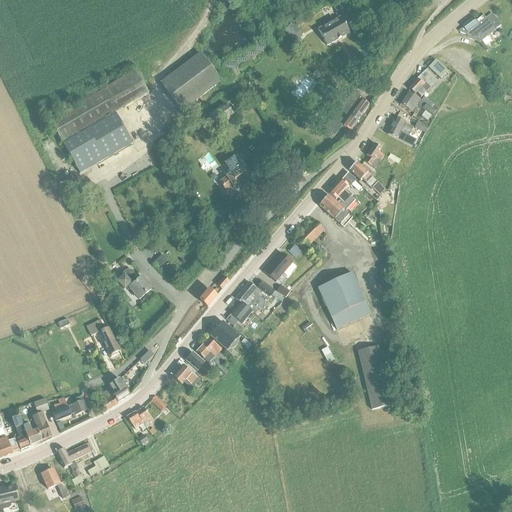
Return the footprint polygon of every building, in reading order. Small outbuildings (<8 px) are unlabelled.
[(497,28),(501,26),(494,11),(489,13),(497,28)] [(473,18),(458,30),(460,33),(465,29),(468,33),(468,34),(466,35),(469,39),(480,43),(497,31),(488,18),(487,19),(484,16),(476,22),(473,18)] [(318,30),(327,46),(349,34),(341,18),(318,30)] [(182,113),(221,83),(203,59),(163,88),(182,113)] [(428,68),(440,80),(447,73),(435,61),(428,68)] [(416,94),(420,98),(437,81),(426,70),(407,89),(414,95),(416,94)] [(49,121),(62,145),(80,174),(132,144),(115,114),(148,94),(135,71),(49,121)] [(417,105),(432,116),(436,112),(408,92),(399,104),(412,113),(414,114),(417,110),(415,109),(417,105)] [(336,116),(324,132),(332,138),(342,126),(343,126),(342,127),(349,132),(353,127),(354,128),(357,124),(356,123),(357,122),(356,122),(360,117),(361,117),(369,106),(361,100),(362,100),(353,94),(341,110),(349,116),(349,117),(349,118),(345,123),(336,116)] [(225,106),(209,116),(216,128),(218,130),(234,119),(225,106)] [(387,135),(412,148),(416,140),(400,132),(404,123),(395,119),(387,135)] [(416,127),(425,133),(427,129),(418,123),(416,127)] [(379,163),(384,157),(379,153),(381,149),(374,144),(365,156),(367,157),(363,162),(374,169),(379,162),(379,163)] [(390,154),(387,159),(397,165),(400,160),(390,154)] [(249,186),(253,183),(252,183),(252,181),(253,180),(243,166),(240,168),(233,159),(227,163),(231,168),(228,170),(231,174),(220,182),(226,190),(232,186),(236,191),(245,185),(246,186),(247,185),(249,185),(249,186)] [(371,189),(379,196),(385,190),(377,183),(356,163),(348,171),(359,181),(361,179),(366,183),(365,184),(371,190),(371,189)] [(293,174),(300,180),(309,169),(302,164),(293,174)] [(358,191),(362,186),(348,173),(329,194),(335,200),(337,198),(340,200),(338,203),(346,210),(355,201),(350,197),(352,195),(345,189),(347,187),(348,188),(351,185),(358,191)] [(334,220),(340,225),(349,215),(343,210),(328,196),(319,206),(334,220)] [(214,209),(220,219),(226,216),(220,206),(214,209)] [(308,247),(323,232),(314,222),(294,241),(306,253),(310,249),(308,247)] [(264,273),(279,286),(295,266),(280,254),(264,273)] [(127,271),(125,272),(119,278),(121,279),(117,282),(124,290),(126,289),(128,291),(130,290),(139,300),(151,289),(141,278),(135,283),(132,280),(133,279),(133,278),(133,277),(134,276),(133,275),(133,274),(132,273),(132,272),(131,272),(130,271),(129,271),(128,271),(127,271)] [(198,280),(203,284),(210,275),(206,271),(198,280)] [(318,288),(336,331),(371,315),(352,273),(318,288)] [(216,285),(222,290),(229,282),(224,277),(216,285)] [(257,289),(249,283),(236,299),(252,313),(254,315),(258,310),(260,311),(260,310),(258,308),(263,303),(256,297),(258,294),(257,293),(258,291),(256,290),(257,289)] [(262,283),(258,288),(268,297),(273,292),(262,283)] [(276,292),(285,298),(289,293),(280,286),(276,292)] [(199,301),(207,308),(216,297),(208,290),(199,301)] [(230,315),(226,320),(233,326),(238,321),(242,325),(252,313),(240,302),(229,314),(230,315)] [(58,324),(60,330),(69,326),(67,320),(58,324)] [(101,332),(106,342),(103,343),(109,356),(110,356),(111,358),(116,355),(115,353),(119,352),(113,339),(108,328),(105,330),(100,321),(86,327),(91,337),(101,332)] [(211,338),(212,339),(226,351),(238,338),(222,323),(211,335),(211,336),(211,337),(211,338)] [(246,337),(242,341),(249,348),(253,343),(246,337)] [(209,339),(203,346),(214,357),(225,366),(228,362),(218,353),(221,350),(209,339)] [(202,346),(196,353),(208,364),(211,360),(218,367),(218,368),(225,375),(228,371),(224,368),(224,367),(225,366),(214,357),(203,346),(202,346)] [(323,349),(329,362),(336,359),(330,346),(323,349)] [(358,352),(372,410),(391,406),(377,347),(358,352)] [(152,349),(141,357),(145,363),(156,355),(152,349)] [(192,354),(185,362),(197,372),(199,370),(203,373),(208,367),(192,354)] [(184,382),(190,386),(197,378),(182,366),(172,378),(181,386),(184,382)] [(119,379),(109,385),(114,394),(113,395),(117,403),(129,396),(119,379)] [(114,394),(109,385),(107,383),(101,386),(105,393),(104,393),(108,399),(97,406),(102,414),(118,404),(117,403),(113,395),(114,394)] [(88,393),(91,398),(102,393),(99,387),(88,393)] [(151,401),(161,412),(166,407),(155,396),(151,401)] [(75,415),(87,411),(83,401),(82,401),(76,404),(67,407),(64,399),(58,401),(59,405),(53,407),(56,413),(52,414),(55,422),(70,416),(70,415),(75,413),(75,415)] [(31,417),(37,430),(41,440),(51,437),(41,413),(48,410),(45,400),(34,404),(37,414),(31,417)] [(143,408),(136,413),(146,428),(146,429),(151,425),(146,419),(149,417),(143,408)] [(146,428),(136,413),(135,412),(126,418),(135,430),(139,427),(142,431),(146,428)] [(30,446),(23,427),(22,427),(20,417),(11,420),(19,438),(16,439),(21,450),(30,447),(30,446)] [(0,423),(0,458),(12,454),(11,451),(18,449),(14,439),(8,442),(6,438),(0,440),(0,438),(0,427),(2,427),(1,423),(0,423)] [(29,425),(23,427),(30,446),(41,441),(41,440),(37,430),(32,432),(29,425)] [(137,440),(141,445),(148,441),(144,435),(137,440)] [(69,466),(75,478),(71,481),(74,487),(83,483),(77,470),(78,470),(74,461),(90,453),(89,453),(93,451),(89,443),(67,454),(64,449),(56,453),(64,469),(69,466)] [(90,477),(108,466),(103,457),(93,463),(95,467),(87,472),(90,477)] [(56,486),(62,500),(69,496),(63,483),(59,484),(53,470),(41,475),(47,490),(56,486)] [(14,486),(0,489),(0,510),(3,510),(6,509),(9,508),(10,507),(11,506),(11,505),(11,502),(18,501),(14,486)] [(84,507),(80,498),(71,501),(75,511),(84,507)]
